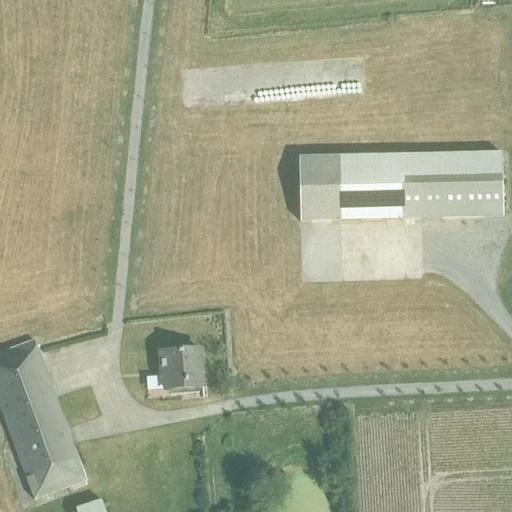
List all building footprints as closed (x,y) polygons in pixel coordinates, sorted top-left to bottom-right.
[(349,97),(347,82),(331,84),(332,99),(349,97)] [(502,156),(400,158),(299,160),(300,224),(503,218),(502,156)] [(36,348),(0,360),(0,410),(34,501),(86,482),(36,348)] [(162,378),(164,378),(165,392),(203,389),(200,352),(160,355),(162,378)] [(76,511),(104,511),(101,502),(76,511)]
